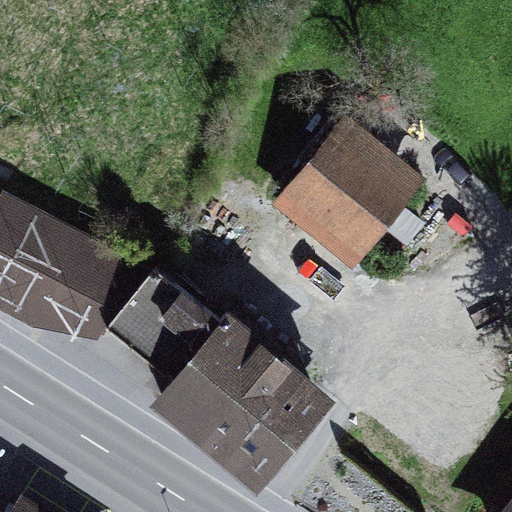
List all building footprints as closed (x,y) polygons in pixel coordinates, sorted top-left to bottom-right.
[(427,173),(347,107),(271,198),(352,264),(427,173)] [(148,266),(1,189),(0,191),(0,306),(32,323),(93,333),(101,323),(148,266)] [(337,388),(229,301),(221,311),(155,257),(148,266),(101,323),(164,373),(146,395),(258,485),(337,388)] [(401,331),(334,403),(424,486),(490,414),(401,331)] [(58,511),(21,489),(6,511),(58,511)] [(511,511),(511,489),(494,511),(511,511)]
